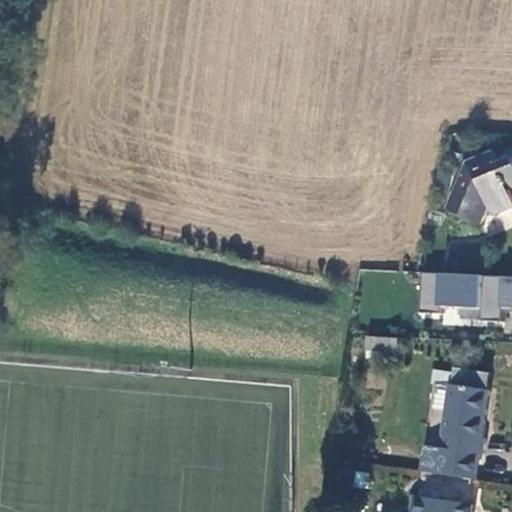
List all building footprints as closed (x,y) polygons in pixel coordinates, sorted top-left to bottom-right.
[(511,156),(499,157),(494,147),(470,163),(454,206),(489,219),(495,201),(501,211),(511,208),(511,156)] [(511,275),(420,272),(418,309),(446,310),(446,317),(499,320),(499,305),(511,305),(511,275)] [(411,315),(414,294),(377,290),(374,311),(411,315)] [(400,352),(401,335),(367,334),(367,351),(400,352)] [(457,368),(454,384),(486,389),(489,373),(457,368)] [(425,444),(420,470),(472,478),(476,452),(484,453),(486,437),(482,437),(490,390),(486,389),(454,384),(444,447),(425,444)] [(476,511),(477,504),(421,495),(418,511),(476,511)]
